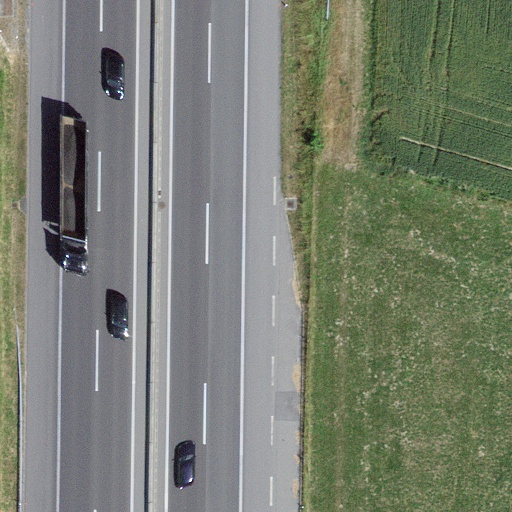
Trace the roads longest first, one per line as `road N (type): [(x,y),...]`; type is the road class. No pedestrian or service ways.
road 1 (motorway): [(102,0),(95,511)]
road 2 (motorway): [(203,511),(210,0)]
